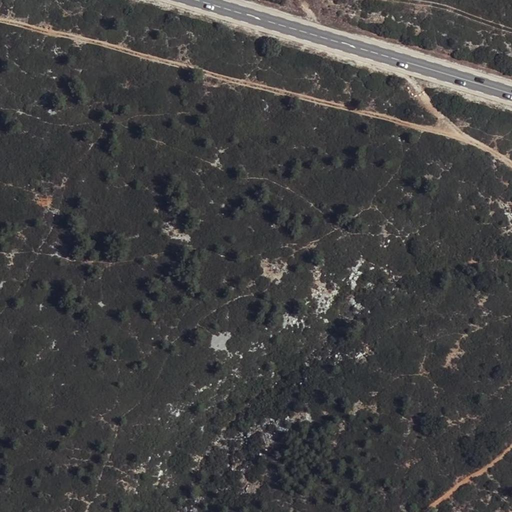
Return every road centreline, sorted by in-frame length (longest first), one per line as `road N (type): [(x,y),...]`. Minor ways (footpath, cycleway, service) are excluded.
road 1 (track): [(0,21),(467,138),(511,162)]
road 2 (primary): [(511,93),(197,0)]
